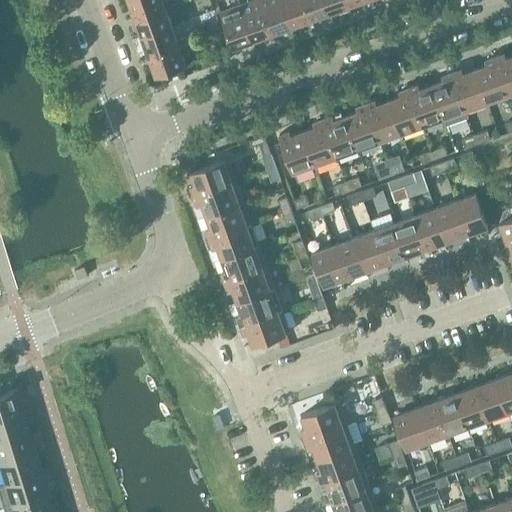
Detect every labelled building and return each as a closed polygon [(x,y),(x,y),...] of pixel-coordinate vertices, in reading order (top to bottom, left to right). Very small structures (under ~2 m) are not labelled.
[(128,0),(135,17),(165,6),(167,10),(174,7),(171,0),(167,0),(163,1),(162,0),(128,0)] [(252,0),(240,4),(253,40),(272,33),(260,0),(252,0)] [(260,0),(272,33),(292,26),(282,0),(260,0)] [(282,0),(292,26),(311,19),(303,0),(282,0)] [(303,0),(311,19),(330,12),(325,0),(303,0)] [(325,0),(330,12),(349,5),(347,0),(325,0)] [(253,40),(240,4),(220,12),(233,47),(253,40)] [(135,17),(142,36),(172,25),(167,10),(165,6),(135,17)] [(142,36),(149,55),(179,44),(180,48),(188,46),(185,37),(177,40),(172,25),(142,36)] [(185,37),(188,46),(196,42),(193,34),(185,37)] [(179,44),(149,55),(156,75),(186,64),(180,48),(179,44)] [(505,52),(495,56),(509,93),(511,92),(511,54),(506,57),(505,52)] [(487,64),(475,68),(487,101),(509,93),(495,56),(485,59),(487,64)] [(462,68),(452,71),(466,109),(487,101),(475,68),(464,72),(462,68)] [(444,79),(432,84),(444,117),(466,109),(452,71),(442,75),(444,79)] [(419,83),(409,87),(422,125),(444,117),(432,84),(420,88),(419,83)] [(401,95),(389,99),(401,132),(422,125),(409,87),(399,90),(401,95)] [(376,99),(366,102),(380,140),(401,132),(389,99),(377,103),(376,99)] [(358,111),(346,115),(358,148),(380,140),(366,102),(356,106),(358,111)] [(333,114),(323,118),(337,156),(358,148),(346,115),(334,119),(333,114)] [(315,126),(303,130),(315,163),(337,156),(323,118),(313,121),(315,126)] [(488,129),(475,134),(478,143),(491,138),(488,129)] [(315,163),(303,130),(292,134),(290,130),(279,134),(293,171),(315,163)] [(478,143),(475,134),(463,138),(466,147),(478,143)] [(444,145),(432,149),(435,159),(447,154),(444,145)] [(435,159),(432,149),(420,154),(423,163),(435,159)] [(262,155),(267,169),(276,166),(271,152),(262,155)] [(399,154),(386,159),(392,174),(405,170),(399,154)] [(454,157),(442,161),(445,170),(457,166),(454,157)] [(191,185),(194,195),(236,180),(228,158),(191,171),(195,183),(191,185)] [(392,174),(386,159),(374,163),(380,179),(392,174)] [(445,170),(442,161),(430,166),(432,174),(445,170)] [(276,166),(267,169),(271,181),(280,177),(276,166)] [(414,172),(401,176),(404,185),(417,180),(414,172)] [(359,176),(346,181),(349,190),(362,185),(359,176)] [(404,185),(401,176),(389,181),(392,189),(404,185)] [(202,203),(206,215),(243,201),(236,180),(194,195),(198,205),(202,203)] [(349,190),(346,181),(334,185),(337,194),(349,190)] [(373,186),(360,191),(363,200),(376,195),(373,186)] [(363,200),(360,191),(348,195),(351,204),(363,200)] [(476,192),(455,200),(467,233),(488,225),(476,192)] [(294,199),(297,208),(310,203),(307,194),(294,199)] [(278,199),(282,212),(292,209),(287,195),(278,199)] [(455,200),(435,207),(447,240),(467,233),(455,200)] [(206,228),(209,238),(251,223),(243,201),(206,215),(211,226),(206,228)] [(332,201),(320,205),(323,214),(336,209),(332,201)] [(323,214),(320,205),(308,210),(311,218),(323,214)] [(435,207),(415,214),(427,248),(447,240),(435,207)] [(292,209),(282,212),(287,224),(296,221),(292,209)] [(415,214),(394,222),(406,255),(427,248),(415,214)] [(511,216),(500,221),(507,242),(511,240),(511,216)] [(394,222),(374,229),(386,262),(406,255),(394,222)] [(218,246),(222,258),(259,244),(251,223),(209,238),(213,248),(218,246)] [(374,229),(354,236),(366,270),(386,262),(374,229)] [(354,236),(333,244),(345,277),(366,270),(354,236)] [(293,242),(298,255),(307,251),(302,239),(293,242)] [(221,271),(225,281),(267,266),(259,244),(222,258),(226,269),(221,271)] [(345,277),(333,244),(312,251),(324,285),(345,277)] [(307,251),(298,255),(302,267),(312,264),(307,251)] [(74,270),(78,279),(82,277),(87,275),(84,266),(80,268),(74,270)] [(233,289),(237,300),(274,287),(267,266),(225,281),(228,290),(233,289)] [(309,285),(313,297),(322,294),(316,276),(302,281),(304,287),(309,285)] [(237,314),(240,324),(282,309),(274,287),(237,300),(242,312),(237,314)] [(322,294),(313,297),(318,310),(327,307),(322,294)] [(282,309),(240,324),(244,333),(249,332),(253,344),(290,331),(282,309)] [(511,371),(497,377),(509,411),(511,409),(511,371)] [(374,373),(363,379),(372,395),(382,389),(374,373)] [(497,377),(476,385),(488,418),(509,411),(497,377)] [(0,416),(22,409),(16,388),(5,391),(2,382),(0,382),(0,416)] [(476,385),(456,392),(468,425),(488,418),(476,385)] [(456,392),(436,400),(448,433),(468,425),(456,392)] [(374,399),(378,411),(387,408),(382,396),(374,399)] [(436,400),(415,407),(427,440),(448,433),(436,400)] [(301,428),(305,438),(347,423),(338,401),(302,414),(306,426),(301,428)] [(427,440),(415,407),(394,415),(406,448),(427,440)] [(387,408),(378,411),(383,424),(391,420),(387,408)] [(0,416),(0,438),(29,430),(22,409),(0,416)] [(313,446),(317,458),(354,444),(347,423),(305,438),(308,448),(313,446)] [(0,438),(0,461),(35,451),(29,430),(0,438)] [(511,444),(509,436),(496,441),(500,450),(511,445),(511,444)] [(389,442),(393,454),(402,451),(398,438),(389,442)] [(500,450),(496,441),(484,445),(487,454),(500,450)] [(317,471),(320,481),(362,466),(354,444),(317,458),(322,469),(317,471)] [(0,461),(0,469),(4,483),(42,471),(35,451),(0,461)] [(402,451),(393,454),(398,467),(407,464),(402,451)] [(468,451),(456,456),(459,465),(471,460),(468,451)] [(459,465),(456,456),(444,460),(447,469),(459,465)] [(489,459),(477,464),(480,472),(492,468),(489,459)] [(480,472),(477,464),(465,468),(468,476),(480,472)] [(329,489),(333,500),(370,487),(362,466),(320,481),(324,491),(329,489)] [(428,466),(414,471),(418,480),(431,475),(428,466)] [(0,483),(0,493),(4,506),(48,492),(42,471),(4,483),(0,483)] [(447,475),(434,479),(437,487),(450,483),(447,475)] [(437,487),(434,479),(422,483),(425,492),(437,487)] [(396,487),(401,500),(410,497),(405,484),(396,487)] [(367,511),(377,509),(370,487),(333,500),(336,511),(367,511)] [(5,511),(54,511),(48,492),(4,506),(5,511)] [(511,511),(511,496),(491,504),(493,511),(511,511)] [(410,497),(401,500),(406,511),(414,509),(410,497)] [(444,508),(445,511),(469,511),(470,511),(466,500),(444,508)]
